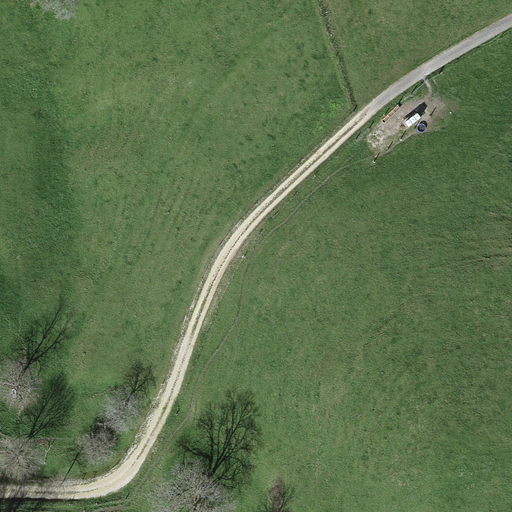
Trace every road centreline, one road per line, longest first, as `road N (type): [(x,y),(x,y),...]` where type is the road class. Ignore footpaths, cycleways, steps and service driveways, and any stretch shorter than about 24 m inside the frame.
road 1 (track): [(0,494),(102,490),(134,469),(163,426),(209,277),(241,227),(295,175)]
road 2 (track): [(511,17),(395,91),(295,175)]
